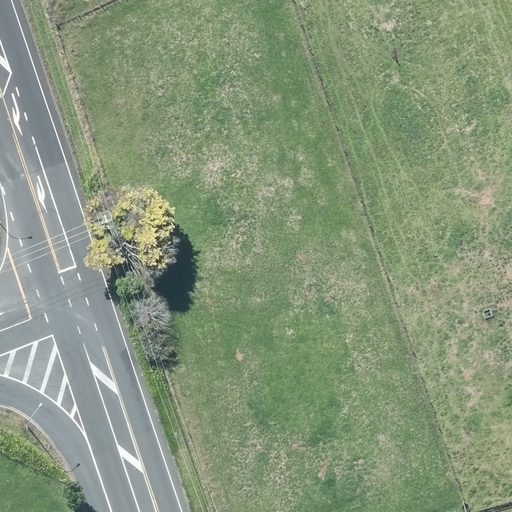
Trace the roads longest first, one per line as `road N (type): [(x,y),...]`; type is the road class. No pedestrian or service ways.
road 1 (secondary): [(69,304),(0,91)]
road 2 (secondary): [(147,511),(69,304)]
